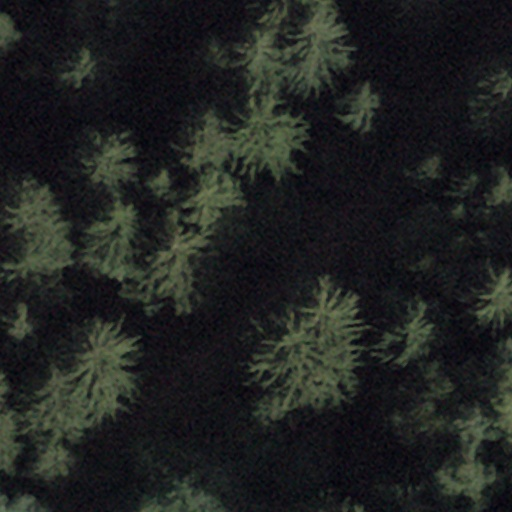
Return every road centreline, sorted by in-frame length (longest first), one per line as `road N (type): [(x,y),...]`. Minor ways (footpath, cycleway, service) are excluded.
road 1 (track): [(75,511),(130,444),(377,214),(511,44)]
road 2 (track): [(511,397),(361,511)]
